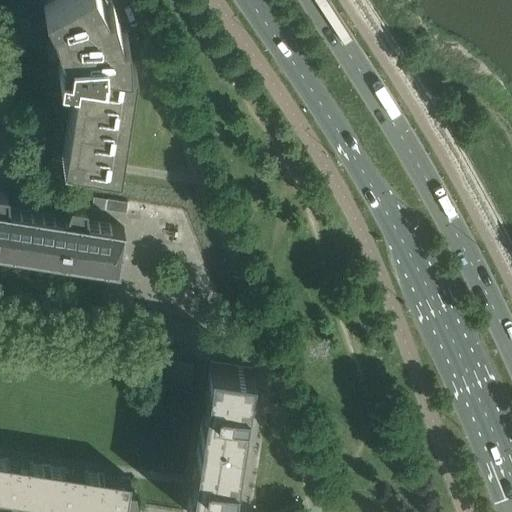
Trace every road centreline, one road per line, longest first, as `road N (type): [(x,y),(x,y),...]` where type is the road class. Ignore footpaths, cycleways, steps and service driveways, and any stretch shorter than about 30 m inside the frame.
road 1 (secondary): [(245,0),(404,243),(511,490)]
road 2 (secondary): [(511,351),(446,215),(313,0)]
road 3 (residential): [(185,329),(0,300)]
